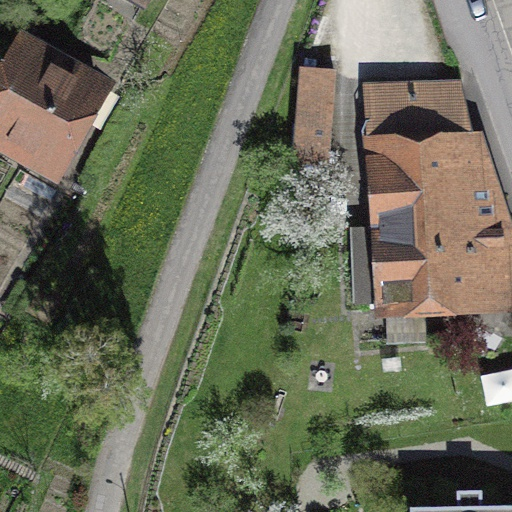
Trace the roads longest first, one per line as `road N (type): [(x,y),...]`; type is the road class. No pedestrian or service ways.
road 1 (residential): [(106,511),(290,0)]
road 2 (residential): [(461,0),(511,140)]
